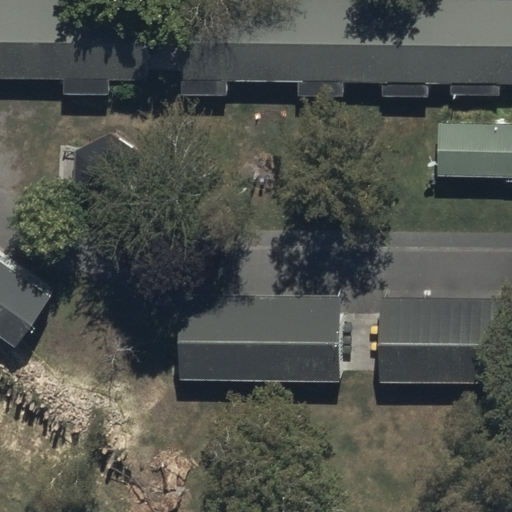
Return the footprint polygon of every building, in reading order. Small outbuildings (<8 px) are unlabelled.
[(152,0),(0,0),(0,68),(153,67),(152,0)] [(511,0),(202,0),(202,57),(511,65),(511,0)] [(511,102),(441,100),(441,157),(511,158),(511,102)] [(48,272),(0,241),(0,333),(5,337),(48,272)] [(511,288),(381,292),(383,374),(511,370),(511,288)] [(346,290),(183,293),(184,372),(348,369),(346,290)]
